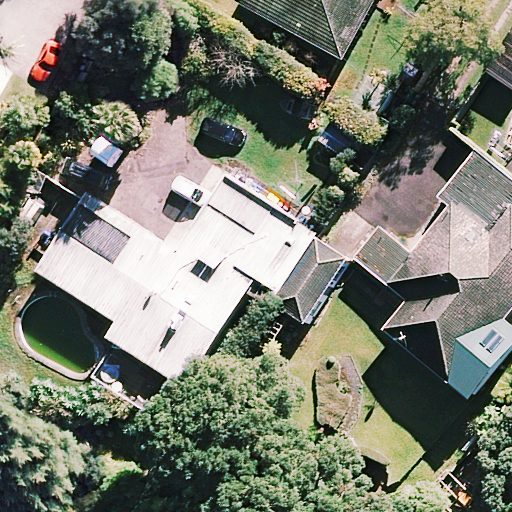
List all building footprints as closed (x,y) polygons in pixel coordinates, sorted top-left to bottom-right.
[(386,0),(248,0),(244,9),(350,67),(386,0)] [(511,42),(490,75),(511,90),(511,42)] [(377,70),(351,106),(384,129),(409,93),(377,70)] [(335,121),(319,147),(361,172),(376,147),(335,121)] [(312,330),(379,226),(350,207),(325,247),(317,242),(322,235),(214,166),(166,242),(97,198),(45,279),(126,330),(116,345),(193,394),(256,295),(312,330)] [(511,327),(511,221),(490,248),(457,221),(421,264),(387,236),(363,265),(416,309),(392,338),(479,411),(511,371),(511,330),(510,329),(511,327)]
